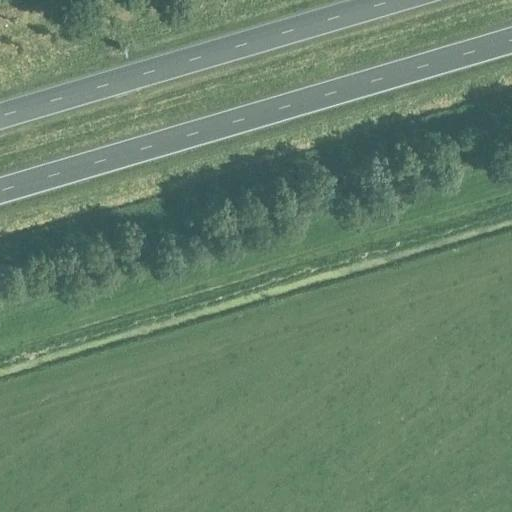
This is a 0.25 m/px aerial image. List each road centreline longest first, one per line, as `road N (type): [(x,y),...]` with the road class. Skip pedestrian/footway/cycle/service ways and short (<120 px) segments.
road 1 (trunk): [(0,196),(511,46)]
road 2 (trunk): [(419,0),(0,119)]
